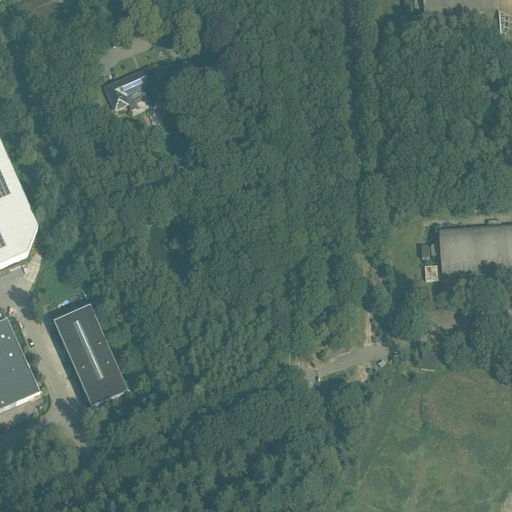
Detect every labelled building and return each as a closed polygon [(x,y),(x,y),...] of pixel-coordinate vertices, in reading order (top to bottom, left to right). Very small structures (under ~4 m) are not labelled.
[(60,11),(84,0),(34,0),(14,9),(24,31),(62,15),(60,11)] [(419,0),(414,2),(415,12),(424,14),(425,30),(499,24),(497,0),(419,0)] [(411,1),(405,2),(405,14),(411,14),(414,8),(411,1)] [(151,71),(105,92),(115,113),(128,108),(124,99),(144,90),(154,111),(167,105),(160,90),(151,71)] [(0,271),(26,260),(37,233),(0,149),(0,271)] [(463,229),(439,230),(440,246),(431,249),(432,259),(441,261),(442,277),(511,272),(511,225),(501,226),(501,222),(488,223),(489,227),(463,229)] [(422,248),(422,249),(422,261),(428,261),(431,254),(428,248),(422,248)] [(125,388),(92,312),(91,312),(55,328),(91,410),(93,409),(96,414),(95,415),(133,399),(127,386),(126,386),(127,387),(125,388)] [(0,414),(16,407),(16,408),(31,401),(32,402),(36,400),(35,399),(38,398),(39,397),(34,384),(31,377),(27,369),(26,369),(6,323),(0,325),(0,414)] [(423,353),(420,371),(435,373),(438,355),(423,353)]
